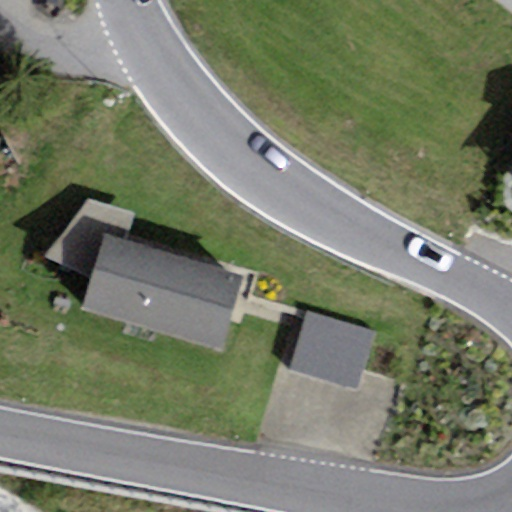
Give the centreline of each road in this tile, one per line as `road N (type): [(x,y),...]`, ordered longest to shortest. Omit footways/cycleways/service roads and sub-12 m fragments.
road 1 (tertiary): [(511,310),(274,183),(191,109),(146,46)]
road 2 (tertiary): [(0,429),(429,511)]
road 3 (residential): [(146,46),(46,46),(0,19)]
